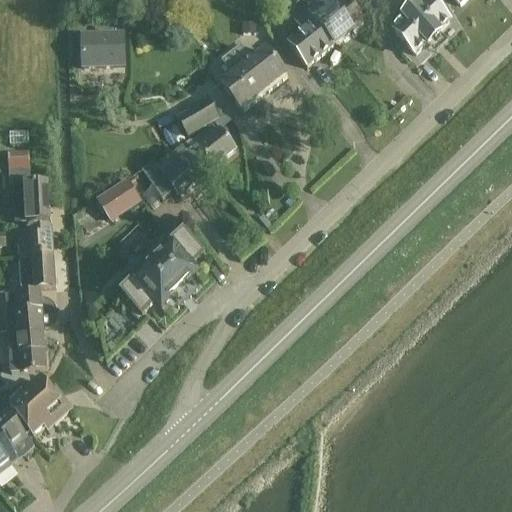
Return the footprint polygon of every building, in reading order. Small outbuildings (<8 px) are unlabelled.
[(316,26),(335,49),(365,25),(344,0),(327,0),(308,16),(316,26)] [(452,0),(461,9),(471,0),(452,0)] [(439,35),(450,24),(429,3),(418,13),(417,12),(404,25),(405,26),(395,37),(416,58),(426,48),(428,50),(441,37),(439,35)] [(308,71),(335,49),(316,26),(308,16),(296,25),(305,35),(289,48),(308,71)] [(256,27),(243,27),(243,36),(255,37),(256,27)] [(80,41),(79,71),(121,72),(122,42),(80,41)] [(239,50),(231,57),(264,99),(287,81),(265,53),(251,65),(239,50)] [(234,78),(222,88),(243,115),(264,99),(231,57),(223,63),(234,78)] [(193,112),(177,121),(180,126),(188,140),(219,122),(218,121),(208,104),(206,100),(191,109),(193,112)] [(208,132),(192,144),(199,152),(213,171),(236,153),(219,133),(216,135),(213,132),(211,135),(208,132)] [(153,164),(140,174),(162,203),(175,193),(179,198),(213,171),(199,152),(193,157),(185,147),(159,168),(157,170),(153,164)] [(30,172),(29,156),(9,157),(10,173),(30,172)] [(130,181),(100,202),(112,221),(143,201),(130,181)] [(51,223),(49,184),(14,186),(16,225),(51,223)] [(22,235),(24,263),(54,261),(52,233),(22,235)] [(137,283),(122,297),(142,319),(156,306),(162,312),(169,305),(174,300),(176,302),(187,291),(185,289),(190,284),(197,277),(191,272),(205,258),(184,236),(168,251),(172,255),(140,287),(137,283)] [(56,291),(54,261),(24,263),(26,294),(56,291)] [(15,298),(5,299),(7,335),(17,335),(18,338),(25,337),(25,332),(31,332),(31,334),(44,333),(41,296),(15,298)] [(17,335),(7,335),(10,376),(20,375),(47,374),(45,345),(44,333),(31,334),(31,332),(25,332),(25,337),(18,338),(17,335)] [(51,401),(42,390),(11,417),(10,417),(13,420),(20,428),(33,443),(65,416),(51,400),(51,401)] [(4,409),(0,411),(0,425),(2,428),(9,423),(13,420),(10,417),(11,417),(4,409)] [(27,445),(9,423),(2,428),(0,429),(0,480),(18,466),(11,458),(27,445)]
